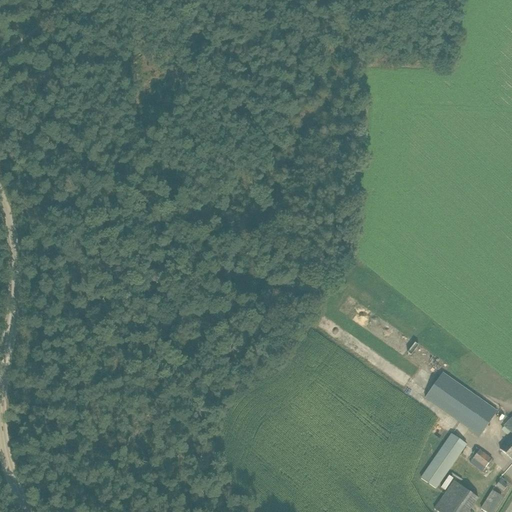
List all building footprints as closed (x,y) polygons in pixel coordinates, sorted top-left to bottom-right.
[(377,324),(374,328),(384,337),(388,333),(377,324)] [(425,398),(480,437),(498,412),(442,373),(425,398)] [(511,433),(511,436),(500,449),(511,460),(511,417),(504,426),(511,433)] [(420,478),(436,490),(467,444),(451,434),(420,478)] [(472,454),(475,456),(469,463),(482,472),(492,460),(480,450),(479,450),(476,448),(472,454)] [(499,480),(500,481),(496,485),(503,491),(507,486),(503,483),(504,481),(501,478),(499,480)] [(433,509),(437,511),(468,511),(478,499),(478,498),(474,495),(474,496),(454,481),(433,509)] [(480,509),(481,509),(485,511),(491,511),(501,496),(492,491),(480,509)]
